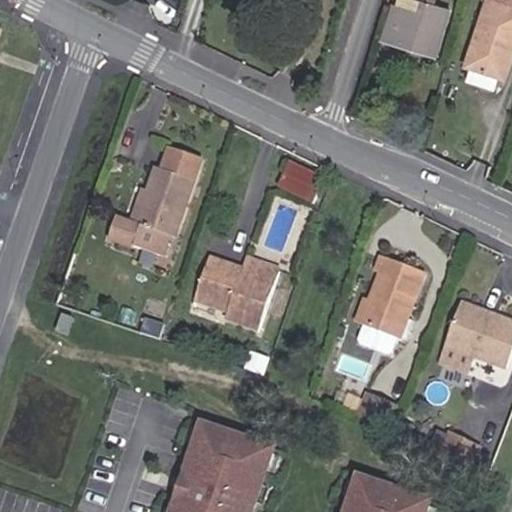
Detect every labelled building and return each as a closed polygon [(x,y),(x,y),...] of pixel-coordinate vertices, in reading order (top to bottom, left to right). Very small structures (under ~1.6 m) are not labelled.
[(418,0),(397,0),(395,7),(418,14),(422,1),(418,0)] [(511,48),(511,6),(492,0),(489,0),(467,64),(502,78),(511,48)] [(418,14),(395,7),(391,6),(383,36),(434,52),(447,9),(422,1),(418,14)] [(140,218),(132,215),(123,212),(114,238),(165,255),(172,235),(177,236),(204,160),(169,148),(161,171),(156,169),(149,190),(140,218)] [(324,179),(293,164),(282,189),(312,203),(324,179)] [(141,188),(132,215),(140,218),(149,190),(141,188)] [(199,300),(210,304),(225,262),(214,259),(199,300)] [(426,273),(389,259),(363,322),(366,323),(361,337),(363,342),(389,352),(394,350),(400,336),(401,337),(402,335),(408,337),(415,319),(409,317),(426,273)] [(225,262),(210,304),(229,311),(228,318),(260,328),(279,269),(248,260),(245,268),(225,262)] [(511,351),(511,322),(462,305),(442,362),(466,371),(473,354),(506,367),(511,351)] [(74,341),(80,322),(69,318),(63,337),(74,341)] [(264,371),(268,357),(254,352),(249,366),(264,371)] [(390,429),(399,406),(383,399),(372,395),(363,419),(390,429)] [(256,511),(276,454),(207,430),(189,482),(203,487),(201,495),(192,492),(187,506),(182,504),(179,511),(256,511)] [(470,485),(478,467),(450,455),(444,472),(470,485)] [(430,511),(432,509),(363,485),(353,511),(430,511)]
